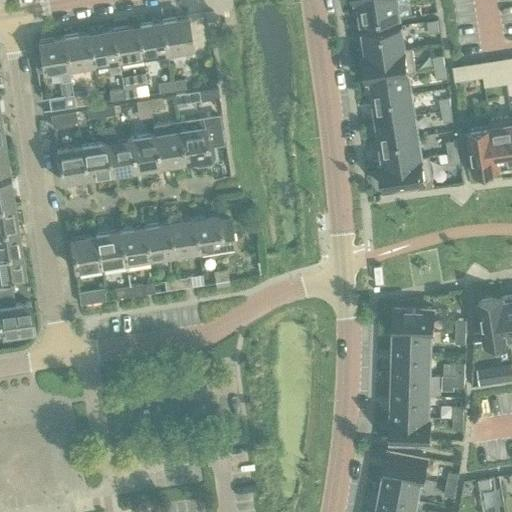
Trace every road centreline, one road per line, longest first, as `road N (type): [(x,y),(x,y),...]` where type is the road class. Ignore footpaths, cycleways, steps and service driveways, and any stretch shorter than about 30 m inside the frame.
road 1 (residential): [(58,356),(9,12)]
road 2 (residential): [(58,356),(208,334),(278,292),(343,279)]
road 3 (residential): [(343,279),(312,0)]
road 4 (residential): [(332,511),(348,382),(343,279)]
